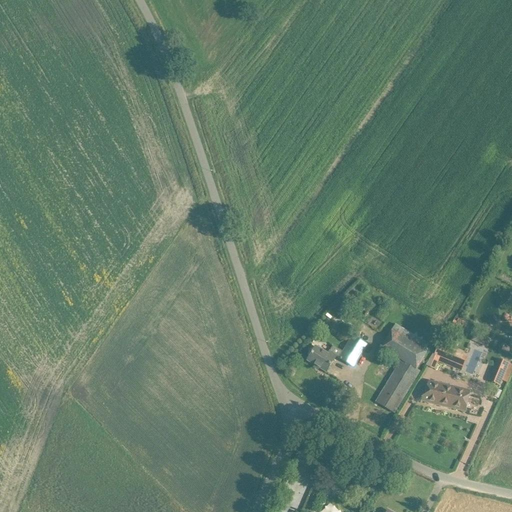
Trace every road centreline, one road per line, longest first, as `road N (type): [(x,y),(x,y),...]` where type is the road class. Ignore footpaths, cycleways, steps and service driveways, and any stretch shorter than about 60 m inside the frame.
road 1 (unclassified): [(291,406),(276,384),(178,86),(139,0)]
road 2 (unclassified): [(511,493),(434,473),(291,406)]
